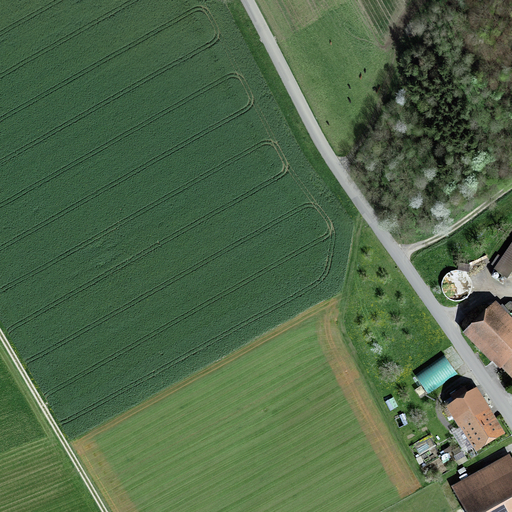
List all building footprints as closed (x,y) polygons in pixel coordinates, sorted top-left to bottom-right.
[(511,247),(496,272),(511,283),(511,247)] [(451,273),(446,276),(441,281),(440,287),(440,292),(443,298),(448,302),(454,303),(459,303),(464,301),(467,298),(470,293),(471,288),(471,285),(469,280),(465,276),(461,274),(456,272),(451,273)] [(496,358),(506,368),(511,375),(511,320),(497,304),(466,331),(493,360),(496,358)] [(460,375),(445,353),(413,376),(428,397),(460,375)] [(481,456),(511,434),(475,386),(445,407),(481,456)] [(511,511),(511,455),(455,487),(469,511),(511,511)]
